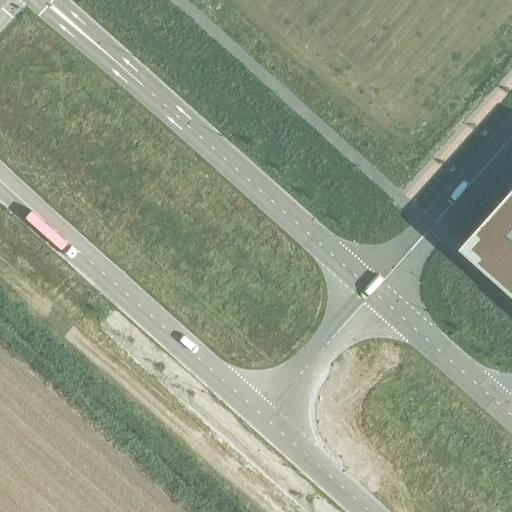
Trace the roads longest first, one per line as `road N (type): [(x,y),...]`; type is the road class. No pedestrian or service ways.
road 1 (unclassified): [(371,293),(63,19)]
road 2 (unclassified): [(0,181),(261,418)]
road 3 (unclassified): [(511,416),(371,293)]
road 4 (unclassified): [(261,418),(371,293)]
road 5 (unclassified): [(261,418),(365,511)]
road 6 (unclassified): [(511,134),(431,225)]
